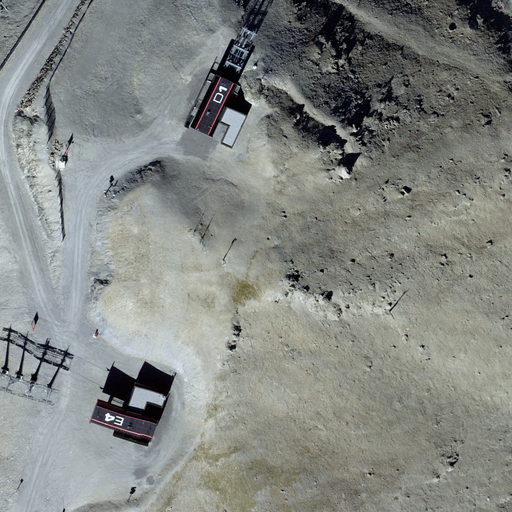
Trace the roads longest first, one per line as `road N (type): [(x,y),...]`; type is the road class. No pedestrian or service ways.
road 1 (track): [(62,345),(3,135),(16,89),(69,0)]
road 2 (track): [(210,112),(103,138),(79,190),(62,345)]
road 3 (track): [(62,345),(30,511)]
road 4 (track): [(103,461),(73,403),(62,345)]
